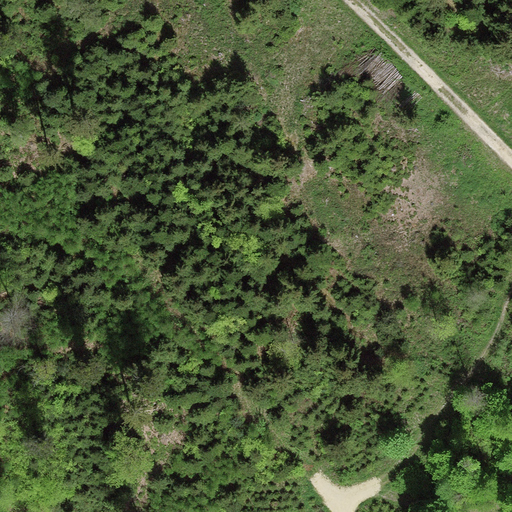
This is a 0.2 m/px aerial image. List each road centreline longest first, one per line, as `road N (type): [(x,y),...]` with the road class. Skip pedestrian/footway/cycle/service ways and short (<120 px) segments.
road 1 (track): [(343,511),(351,494),(393,464),(444,400),(484,341),(511,276)]
road 2 (track): [(511,160),(338,0)]
road 3 (track): [(343,509),(476,495)]
